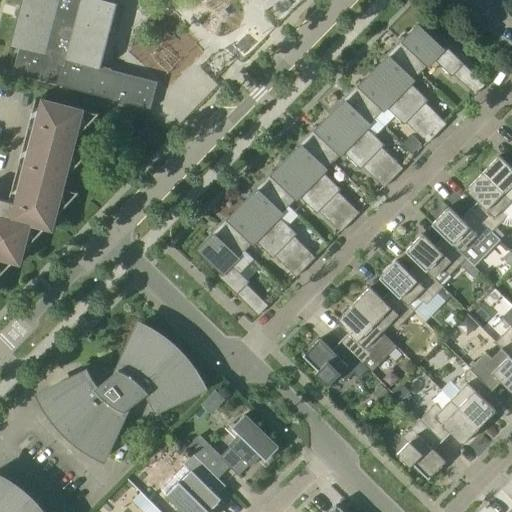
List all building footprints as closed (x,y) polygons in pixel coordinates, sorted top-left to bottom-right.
[(21,0),(10,45),(20,47),(13,74),(151,109),(158,82),(102,67),(118,4),(107,1),(107,0),(21,0)] [(454,74),(461,81),(471,71),(445,45),(441,49),(419,27),(406,39),(404,37),(394,47),(420,73),(434,59),(452,77),(454,74)] [(387,59),(375,72),(423,119),(432,110),(426,103),(428,101),(410,83),(420,73),(394,47),(384,57),(387,59)] [(413,129),(423,119),(375,72),(363,84),(360,81),(350,91),(377,117),(387,107),(404,125),(407,123),(413,129)] [(367,127),(377,117),(350,91),(340,101),(343,104),(331,116),(379,164),(389,154),(382,148),(385,145),(367,127)] [(0,276),(12,263),(21,265),(25,250),(44,230),(53,231),(57,216),(79,193),(78,192),(66,205),(63,191),(66,178),(89,153),(88,153),(76,165),(73,151),(76,139),(99,114),(98,113),(86,125),(83,112),(84,110),(43,100),(43,101),(36,99),(9,201),(0,198),(0,276)] [(370,173),(379,164),(331,116),(319,128),(316,126),(306,136),(333,162),(343,152),(361,169),(363,167),(370,173)] [(299,148),(287,160),(336,208),(345,199),(338,192),(341,190),(323,172),(333,162),(306,136),(297,146),(299,148)] [(511,167),(500,156),(483,173),(511,200),(511,199),(511,167)] [(326,218),(336,208),(287,160),(275,173),(272,170),(263,180),(289,206),(299,196),(317,214),(320,211),(326,218)] [(483,173),(467,190),(483,205),(475,213),(469,208),(468,208),(492,232),(508,216),(502,210),(511,200),(483,173)] [(255,193),(243,205),(292,252),(301,243),(295,237),(297,234),(288,225),(298,215),(289,206),(263,180),(253,190),(255,193)] [(282,262),(292,252),(243,205),(231,217),(229,215),(219,225),(246,251),(255,241),(273,258),(276,256),(282,262)] [(432,224),(444,236),(449,240),(461,252),(462,251),(470,242),(476,248),(492,232),(468,208),(468,209),(474,215),(466,223),(450,207),(432,224)] [(218,276),(244,301),(254,291),(247,285),(250,282),(232,265),(246,251),(219,225),(209,235),(212,237),(199,250),(222,272),(218,276)] [(468,257),(462,251),(461,252),(449,240),(439,249),(423,234),(406,251),(422,267),(434,279),(435,278),(444,269),(450,275),(468,257)] [(502,257),(511,266),(511,264),(511,251),(510,249),(502,257)] [(248,277),(261,266),(254,259),(242,270),(248,277)] [(380,278),(396,294),(408,305),(414,311),(424,301),(427,304),(444,287),(435,278),(434,279),(422,267),(413,276),(397,260),(380,278)] [(387,303),(382,299),(371,287),(354,304),(382,332),(391,322),(397,328),(414,311),(408,305),(396,294),(387,303)] [(340,341),(363,363),(372,355),(378,361),(394,344),(382,332),(354,304),(337,321),(349,333),(341,341),(341,340),(340,341)] [(452,336),(461,345),(467,339),(479,353),(492,340),(471,318),(452,336)] [(40,396),(41,395),(50,391),(55,400),(46,405),(51,412),(56,419),(61,426),(67,432),(73,437),(80,443),(87,448),(94,452),(98,443),(107,448),(103,458),(104,459),(125,412),(148,394),(154,402),(158,410),(205,387),(204,386),(194,391),(189,382),(198,377),(194,370),(189,363),(183,357),(177,351),(171,345),(164,340),(158,335),(150,330),(146,339),(137,334),(141,325),(141,324),(140,324),(119,370),(96,388),(91,381),(86,372),(39,395),(40,396)] [(511,325),(495,343),(501,349),(502,348),(511,357),(511,325)] [(363,363),(340,341),(339,341),(344,346),(336,354),(320,338),(305,353),(304,352),(301,354),(319,371),(315,374),(328,387),(340,375),(346,381),(354,373),(359,378),(369,369),(363,363)] [(493,390),(501,382),(511,391),(511,357),(502,348),(501,349),(492,358),(486,352),(470,368),(494,391),(494,390),(493,390)] [(496,411),(484,399),(480,395),(488,386),(493,392),(494,391),(470,368),(454,384),(460,390),(451,400),(479,428),(496,411)] [(479,428),(451,400),(442,409),(436,403),(420,419),(443,442),(444,441),(443,441),(451,433),(463,444),(479,428)] [(220,457),(239,476),(250,465),(251,466),(262,456),(266,461),(279,448),(245,415),(232,428),(239,434),(229,444),(231,446),(220,457)] [(443,442),(420,419),(403,437),(409,443),(397,454),(410,467),(413,464),(431,481),(433,479),(431,477),(446,462),(434,450),(442,442),(443,443),(443,442)] [(210,511),(209,511),(211,509),(213,509),(215,509),(217,508),(218,507),(219,506),(220,504),(220,502),(220,500),(221,499),(217,495),(226,486),(193,454),(184,464),(191,471),(180,482),(180,481),(167,494),(184,511),(210,511)] [(182,464),(160,487),(164,491),(186,468),(182,464)] [(0,511),(42,511),(37,505),(31,499),(25,493),(18,488),(11,483),(4,479),(0,486),(0,511)]
